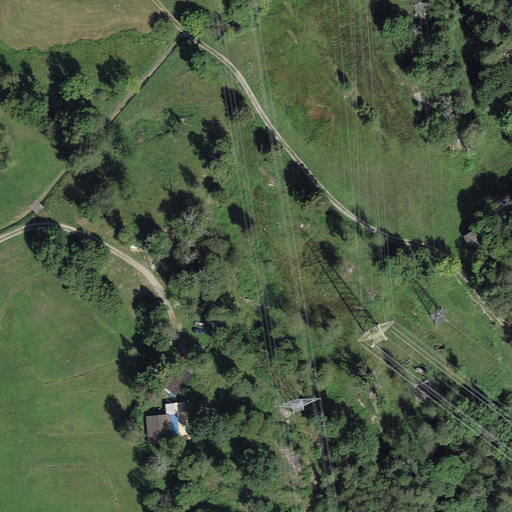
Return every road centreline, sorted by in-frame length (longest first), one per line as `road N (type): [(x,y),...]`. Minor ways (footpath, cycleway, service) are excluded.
road 1 (track): [(156,0),(193,48),(246,90),(265,127),(319,191),(375,236),(460,268),(486,288),(511,335)]
road 2 (track): [(0,239),(61,226),(151,263),(178,348)]
